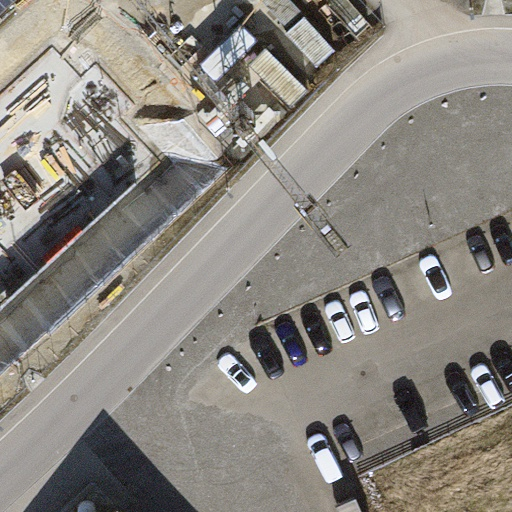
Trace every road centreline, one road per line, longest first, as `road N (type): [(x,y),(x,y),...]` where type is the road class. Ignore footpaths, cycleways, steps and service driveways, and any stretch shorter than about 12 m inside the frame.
road 1 (unknown): [(221,417),(511,250)]
road 2 (unknown): [(43,130),(173,0)]
road 3 (unknown): [(136,313),(221,417)]
